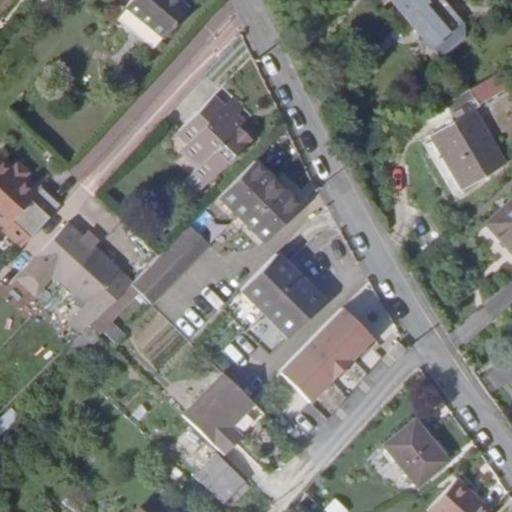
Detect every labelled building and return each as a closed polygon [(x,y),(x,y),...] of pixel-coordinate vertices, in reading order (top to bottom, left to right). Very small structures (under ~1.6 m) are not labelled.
[(136,0),(127,11),(148,29),(172,1),(171,0),(136,0)] [(450,38),(450,37),(425,6),(419,0),(389,0),(431,52),(450,38)] [(175,3),(172,1),(148,29),(166,46),(191,16),(175,3)] [(431,2),(425,6),(450,37),(455,32),(431,2)] [(505,90),(494,71),(439,106),(451,124),(427,138),(461,191),(503,164),(470,111),(505,90)] [(205,164),(200,170),(189,182),(198,191),(247,137),(237,127),(245,118),(238,111),(245,103),(233,91),(224,100),(214,91),(181,128),(193,139),(187,147),(205,164)] [(174,136),(187,147),(193,139),(181,128),(174,136)] [(181,153),(200,170),(205,164),(187,147),(181,153)] [(253,158),(217,194),(263,240),(299,204),(253,158)] [(0,167),(0,200),(16,182),(0,167)] [(16,182),(0,200),(0,227),(27,251),(62,212),(37,189),(30,196),(16,182)] [(511,205),(489,227),(511,252),(511,205)] [(207,244),(187,224),(177,235),(167,243),(158,253),(148,263),(138,273),(131,281),(128,283),(148,302),(157,292),(168,282),(178,271),(187,262),(196,254),(207,244)] [(69,225),(25,274),(41,289),(46,283),(61,283),(74,296),(72,299),(93,319),(128,283),(131,281),(69,225)] [(276,252),(241,288),(289,335),(324,300),(276,252)] [(314,405),(381,334),(347,301),(279,372),(314,405)] [(402,363),(413,352),(405,345),(395,356),(402,363)] [(254,404),(224,375),(183,416),(224,457),(238,442),(228,432),(233,426),(254,404)] [(0,437),(22,417),(13,408),(0,419),(0,437)] [(412,418),(380,443),(412,484),(444,459),(412,418)] [(228,432),(238,442),(243,437),(233,426),(228,432)] [(242,482),(214,454),(194,475),(223,502),(242,482)] [(436,511),(488,511),(493,508),(459,477),(431,507),(436,511)]
